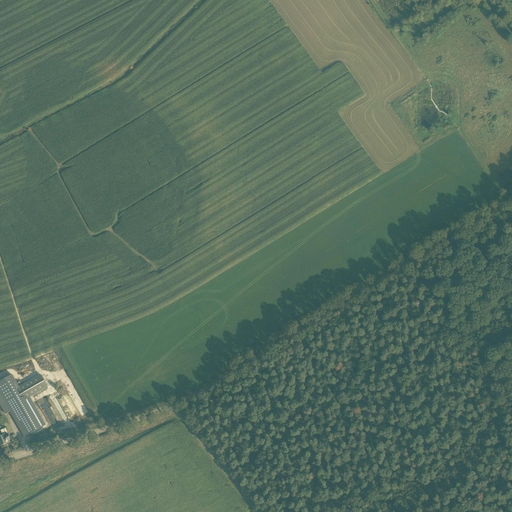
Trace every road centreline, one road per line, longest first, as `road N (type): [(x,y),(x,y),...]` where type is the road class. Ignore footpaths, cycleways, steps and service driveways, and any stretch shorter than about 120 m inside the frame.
road 1 (tertiary): [(171,406),(511,202)]
road 2 (tertiary): [(0,462),(171,406)]
road 3 (unclassified): [(171,406),(257,511)]
